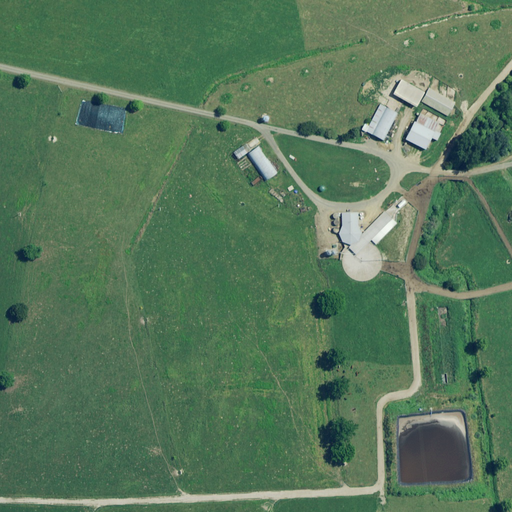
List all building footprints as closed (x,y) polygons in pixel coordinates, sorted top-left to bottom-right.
[(423,93),(400,80),(392,94),(415,107),(423,93)] [(454,103),(429,89),(421,102),(447,116),(454,103)] [(397,114),(378,105),(365,131),(383,141),(397,114)] [(438,124),(435,122),(419,114),(415,123),(413,122),(404,139),(424,150),(431,138),(436,141),(440,134),(434,131),(438,124)] [(266,180),(276,173),(257,146),(256,147),(253,143),(244,149),(266,180)] [(355,255),(391,219),(385,213),(383,211),(361,234),(363,236),(349,249),(355,255)] [(357,226),(356,212),(340,213),(341,228),(340,229),(339,231),(339,233),(339,235),(339,236),(340,238),(341,240),(342,241),(344,242),(345,243),(347,244),(349,244),(351,244),(352,244),(354,243),(356,242),(357,241),(358,239),(359,238),(360,236),(360,234),(360,232),(360,231),(359,229),(358,227),(357,226)]
